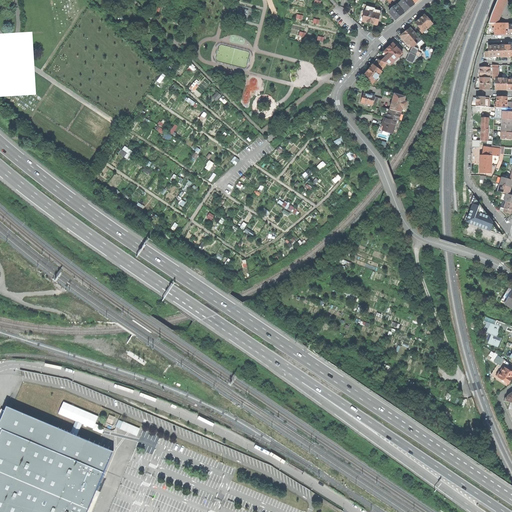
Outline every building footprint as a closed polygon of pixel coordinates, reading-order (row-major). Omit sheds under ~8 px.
[(399,4),(406,12),(410,8),(414,5),(410,0),(402,0),(402,1),(399,4)] [(497,0),(489,23),(495,23),(497,23),(506,0),(497,0)] [(360,16),(364,17),(365,11),(380,15),(381,11),(375,10),(376,7),(363,4),(360,16)] [(389,12),(396,20),(400,16),(404,13),(397,5),(395,7),(394,7),(392,9),(392,10),(389,12)] [(364,17),(363,21),(377,25),(379,20),(380,15),(365,11),(364,17)] [(420,19),(416,23),(419,27),(418,28),(422,33),(424,32),(427,30),(433,24),(425,15),(420,19)] [(495,32),(495,35),(500,35),(505,35),(505,28),(505,23),(497,23),(495,23),(495,28),(495,32)] [(406,31),(400,36),(408,45),(409,45),(412,48),(413,49),(415,47),(417,45),(416,42),(414,41),(418,37),(415,34),(416,34),(413,31),(410,28),(406,31)] [(386,63),(390,65),(403,53),(393,43),(388,48),(384,52),(385,53),(384,54),(387,57),(384,59),(382,61),(386,63)] [(488,57),(494,57),(501,57),(501,45),(488,46),(488,53),(488,57)] [(511,45),(501,45),(501,57),(506,57),(511,56),(511,45)] [(419,49),(415,47),(413,49),(412,48),(409,52),(416,55),(419,49)] [(416,55),(409,52),(406,60),(413,63),(417,56),(416,55)] [(377,59),(373,64),(381,70),(386,63),(382,61),(377,59)] [(381,70),(373,64),(369,70),(365,75),(369,78),(367,81),(372,85),(382,72),(381,70)] [(480,67),(480,71),(480,78),(490,78),(490,67),(480,67)] [(480,78),(480,89),(485,89),(489,89),(490,78),(480,78)] [(496,78),(496,90),(501,90),(507,90),(507,80),(507,78),(498,78),(496,78)] [(363,94),(361,102),(372,105),(373,104),(375,97),(369,95),(363,94)] [(390,110),(401,113),(402,108),(404,101),(405,100),(406,97),(395,94),(394,98),(391,106),(390,110)] [(477,97),(476,106),(483,107),(484,107),(485,100),(485,98),(480,97),(477,97)] [(494,104),(494,108),(502,108),(506,108),(507,102),(507,98),(502,97),(497,97),(497,102),(495,102),(495,104),(494,104)] [(388,117),(387,118),(396,121),(398,121),(401,113),(390,110),(389,113),(389,114),(388,117)] [(393,133),(396,121),(387,118),(386,118),(385,118),(383,123),(381,130),(393,133)] [(124,146),(119,154),(127,159),(132,151),(124,146)] [(483,148),(482,156),(491,156),(498,157),(499,149),(483,148)] [(480,165),(479,173),(491,174),(491,156),(482,156),(480,156),(480,165)] [(511,184),(511,179),(510,179),(501,177),(499,184),(511,187),(511,185),(511,184)] [(506,194),(509,194),(510,191),(511,189),(511,187),(499,184),(497,191),(506,194)] [(511,203),(506,201),(503,212),(511,214),(511,211),(511,203)] [(477,212),(479,206),(473,204),(468,216),(466,215),(464,221),(490,231),(493,223),(488,216),(477,212)] [(501,301),(505,304),(511,292),(511,290),(509,288),(501,301)] [(511,330),(511,326),(497,321),(495,325),(500,327),(511,332),(511,330)] [(492,335),(497,337),(500,327),(495,325),(487,322),(485,327),(488,328),(486,332),(486,333),(492,335)] [(497,337),(492,335),(488,343),(498,347),(499,343),(501,339),(497,337)] [(498,356),(494,362),(500,366),(504,360),(500,357),(498,356)] [(499,377),(509,384),(511,378),(511,372),(505,367),(501,373),(499,372),(496,376),(499,377)] [(76,421),(71,433),(77,435),(82,423),(93,428),(98,416),(64,402),(59,414),(76,421)] [(89,511),(96,496),(114,451),(97,444),(77,435),(71,433),(12,408),(7,406),(0,422),(0,511),(89,511)] [(137,436),(140,428),(119,420),(116,427),(137,436)]
